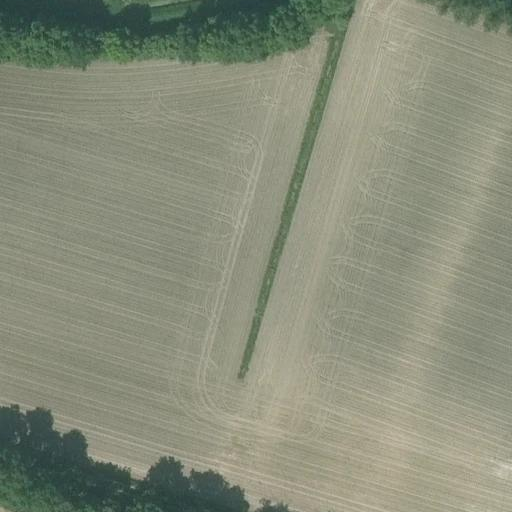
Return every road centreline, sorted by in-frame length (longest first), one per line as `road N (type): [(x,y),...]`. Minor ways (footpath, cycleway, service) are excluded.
road 1 (track): [(246,0),(131,12),(1,0)]
road 2 (track): [(184,511),(0,454)]
